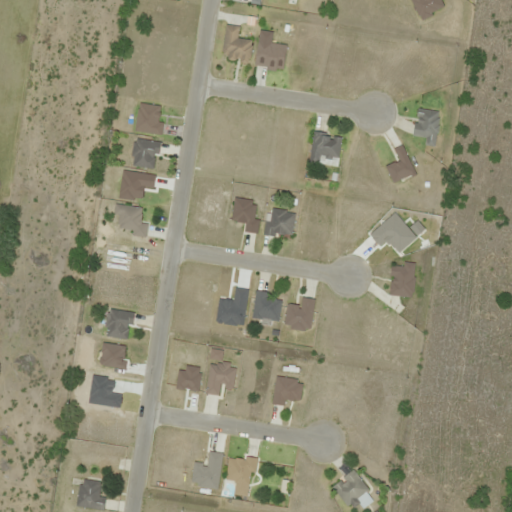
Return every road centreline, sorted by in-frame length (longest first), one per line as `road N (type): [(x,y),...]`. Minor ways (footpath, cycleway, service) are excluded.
road 1 (residential): [(128,511),(206,0)]
road 2 (residential): [(373,112),(194,86)]
road 3 (residential): [(347,279),(169,253)]
road 4 (residential): [(321,441),(144,412)]
